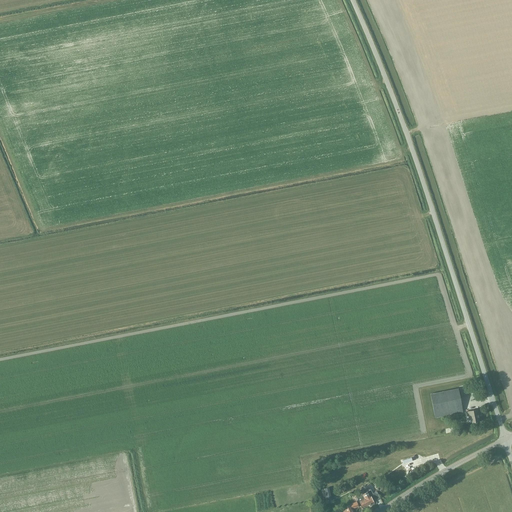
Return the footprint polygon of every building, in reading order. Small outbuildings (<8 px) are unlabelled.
[(435,418),(463,413),(458,389),(430,395),(435,418)] [(477,414),(478,414),(477,410),(468,412),(468,416),(470,416),(471,423),(479,422),(477,414)] [(420,462),(418,455),(400,460),(402,467),(420,462)] [(405,477),(402,473),(399,474),(391,480),(396,486),(404,480),(403,479),(405,477)] [(362,495),(363,495),(368,505),(369,505),(370,506),(371,506),(374,504),(374,503),(374,502),(373,500),(375,499),(371,490),(370,489),(369,488),(368,488),(367,488),(366,489),(361,492),(362,495),(362,494),(362,495)] [(350,503),(346,493),(336,497),(340,507),(350,503)] [(368,505),(363,495),(362,495),(362,494),(362,495),(357,497),(363,508),(368,505)] [(359,506),(357,501),(350,504),(340,509),(341,511),(353,511),(353,509),(359,506)]
